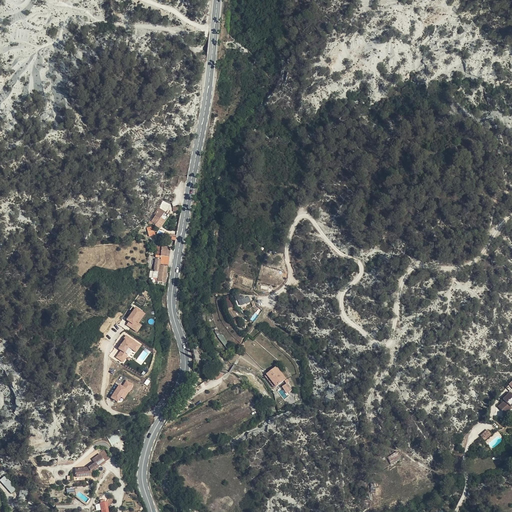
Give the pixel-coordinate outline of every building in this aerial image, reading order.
[(409,180),(413,185),(421,178),(417,174),(409,180)] [(168,213),(161,209),(154,221),(162,227),(171,213),(169,212),(168,213)] [(162,255),(171,257),(172,248),(163,246),(163,247),(162,255)] [(160,276),(168,277),(169,265),(161,264),(162,255),(157,254),(156,264),(157,264),(156,270),(160,271),(160,276)] [(169,265),(171,257),(162,255),(161,264),(169,265)] [(156,270),(155,276),(159,277),(159,280),(167,282),(168,277),(160,276),(160,271),(156,270)] [(251,302),(250,296),(244,297),(243,293),(235,295),(237,302),(240,301),(241,305),(251,302)] [(137,306),(125,323),(137,332),(143,324),(140,322),(146,313),(137,306)] [(120,350),(116,357),(124,363),(129,355),(126,352),(129,347),(136,352),(142,345),(127,335),(118,348),(120,350)] [(268,381),(271,386),(281,377),(271,366),(260,375),(268,381)] [(270,387),(271,386),(268,381),(260,375),(260,376),(270,387)] [(124,385),(119,382),(111,397),(118,402),(121,397),(125,399),(134,383),(127,379),(124,385)] [(505,409),(503,412),(508,416),(511,410),(511,409),(511,406),(511,400),(510,403),(504,399),(501,405),(505,409)] [(485,440),(492,434),(488,428),(480,435),(485,440)] [(107,435),(112,445),(120,440),(115,431),(107,435)] [(102,453),(107,460),(111,458),(106,450),(102,453)] [(387,457),(390,462),(401,456),(398,451),(387,457)] [(99,465),(107,460),(102,453),(95,458),(97,462),(89,466),(75,468),(76,476),(92,474),(92,471),(91,469),(94,467),(95,469),(100,466),(99,465)] [(12,493),(17,488),(5,475),(0,479),(12,493)] [(109,511),(108,501),(101,502),(102,511),(109,511)]
